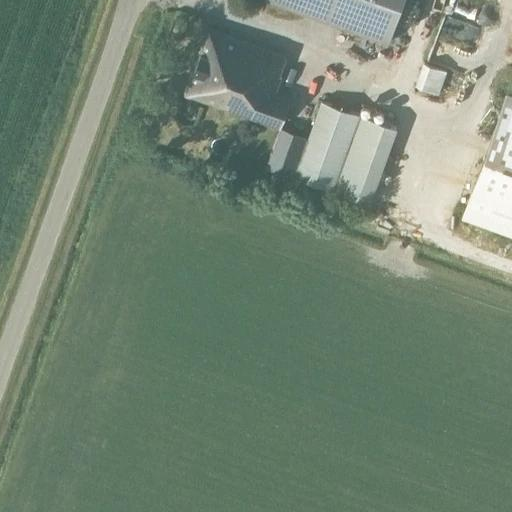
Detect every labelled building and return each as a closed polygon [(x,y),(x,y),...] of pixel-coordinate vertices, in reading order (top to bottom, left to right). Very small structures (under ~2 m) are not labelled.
[(272,0),(389,42),(403,0),(272,0)] [(283,75),(281,74),(287,57),(285,56),(208,28),(185,92),(281,126),(291,96),(277,90),(283,75)] [(447,70),(451,61),(427,52),(424,62),(416,84),(439,93),(447,70)] [(511,234),(511,99),(506,97),(463,217),(511,234)] [(334,188),(370,201),(397,126),(322,99),(309,135),(291,129),(276,168),(334,188)]
